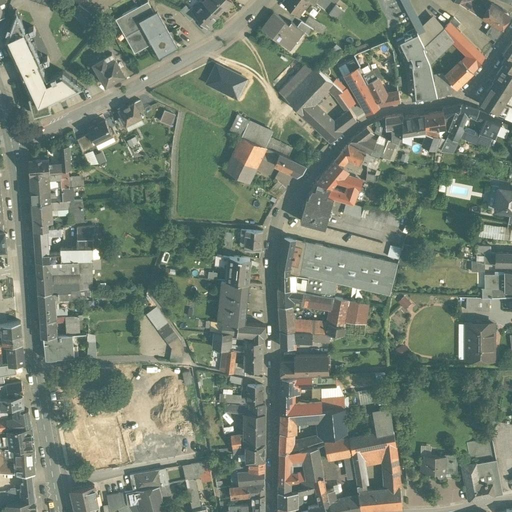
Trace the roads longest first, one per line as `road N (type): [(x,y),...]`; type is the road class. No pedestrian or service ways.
road 1 (residential): [(511,35),(451,99),(367,118),(281,214),(271,255),(273,511)]
road 2 (secondary): [(58,511),(35,377),(12,141)]
road 3 (residential): [(12,141),(206,50),(264,0)]
